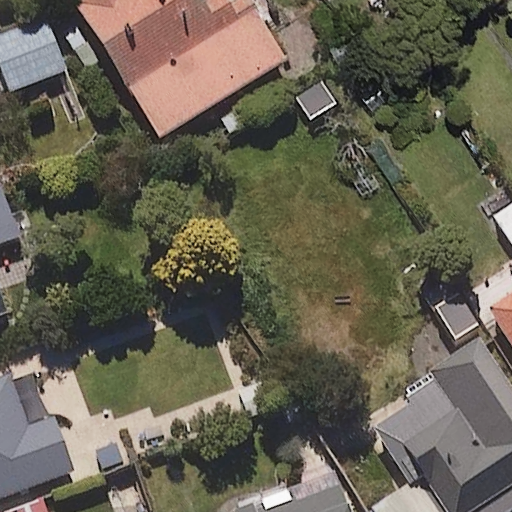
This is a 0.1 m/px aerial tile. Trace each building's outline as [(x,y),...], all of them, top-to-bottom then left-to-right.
[(268,121),(250,92),(286,70),(255,20),(240,30),(221,0),(205,0),(197,5),(193,0),(94,0),(75,12),(52,26),(84,77),(107,62),(160,148),(211,116),(230,145),(268,121)] [(66,79),(47,26),(0,43),(0,72),(10,99),(66,79)] [(336,112),(318,84),(292,101),(310,129),(336,112)] [(0,248),(20,242),(4,193),(0,194),(0,248)] [(511,213),(492,227),(511,258),(511,305),(490,320),(511,353),(511,213)] [(481,332),(459,301),(435,318),(457,349),(481,332)] [(511,511),(511,399),(479,350),(366,426),(411,494),(384,511),(511,511)] [(0,505),(73,480),(53,426),(27,435),(7,379),(0,381),(0,505)] [(348,511),(340,488),(273,511),(348,511)]
